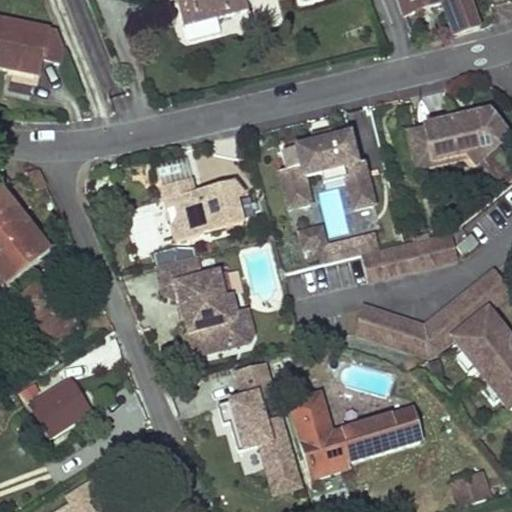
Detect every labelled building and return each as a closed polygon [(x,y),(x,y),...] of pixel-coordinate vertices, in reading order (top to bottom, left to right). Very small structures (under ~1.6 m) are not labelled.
[(175,0),(183,28),(214,21),(249,12),(245,0),(175,0)] [(397,0),(403,16),(424,9),(445,2),(454,35),(477,29),(466,0),(397,0)] [(55,34),(0,21),(0,68),(14,72),(34,77),(38,57),(56,61),(57,59),(61,50),(55,34)] [(473,170),(506,142),(482,113),(464,118),(464,121),(455,124),(454,121),(445,124),(419,132),(429,166),(448,162),(462,158),(464,160),(467,163),(473,170)] [(445,124),(443,118),(427,123),(408,129),(409,135),(419,132),(445,124)] [(409,135),(399,138),(410,176),(467,163),(464,160),(462,158),(448,162),(429,166),(419,132),(409,135)] [(311,142),(283,148),(286,159),(296,156),(295,155),(349,141),(347,133),(311,142)] [(278,177),(287,215),(310,209),(304,182),(320,179),(343,173),(345,183),(353,216),(373,211),(363,169),(356,170),(349,141),(295,155),(296,156),(286,159),(290,174),(278,177)] [(320,179),(322,188),(345,183),(343,173),(320,179)] [(171,230),(174,244),(242,226),(240,219),(236,202),(242,197),(231,185),(202,193),(203,200),(195,202),(193,195),(190,182),(179,185),(160,190),(166,211),(175,209),(178,221),(175,222),(171,230)] [(0,192),(0,278),(6,286),(49,252),(3,196),(0,192)] [(202,193),(193,195),(195,202),(203,200),(202,193)] [(252,216),(247,193),(242,197),(236,202),(240,219),(252,216)] [(320,229),(297,235),(301,251),(316,248),(316,251),(325,249),(320,229)] [(325,249),(316,251),(320,267),(376,254),(372,238),(325,249)] [(450,239),(360,262),(367,288),(457,265),(450,239)] [(470,240),(455,251),(462,260),(477,248),(470,240)] [(175,250),(153,256),(156,269),(178,263),(175,250)] [(192,251),(176,250),(175,250),(178,263),(194,259),(192,251)] [(199,281),(194,259),(178,263),(156,269),(163,296),(174,293),(176,303),(180,302),(183,312),(187,311),(189,318),(185,319),(189,337),(186,338),(191,359),(236,347),(230,324),(234,316),(229,298),(222,300),(216,277),(199,281)] [(229,298),(223,275),(216,277),(222,300),(229,298)] [(425,333),(362,314),(354,340),(430,363),(453,344),(488,316),(511,296),(494,275),(425,333)] [(66,315),(39,282),(17,300),(54,347),(77,329),(73,324),(84,316),(76,307),(66,315)] [(252,335),(246,313),(234,316),(230,324),(236,347),(248,345),(252,335)] [(511,354),(506,348),(511,344),(488,316),(453,344),(511,416),(511,415),(511,354)] [(303,489),(282,416),(267,421),(263,405),(277,401),(266,364),(233,373),(240,396),(227,400),(242,453),(258,449),(272,498),(303,489)] [(68,382),(30,406),(48,435),(80,415),(68,399),(75,394),(68,382)] [(75,394),(68,399),(80,415),(87,411),(75,394)] [(326,395),(289,406),(305,457),(312,481),(353,470),(351,462),(427,438),(423,424),(417,406),(338,432),(326,395)] [(483,472),(448,484),(457,510),(492,499),(483,472)] [(77,500),(58,511),(110,511),(117,508),(108,493),(98,478),(73,494),(77,500)]
